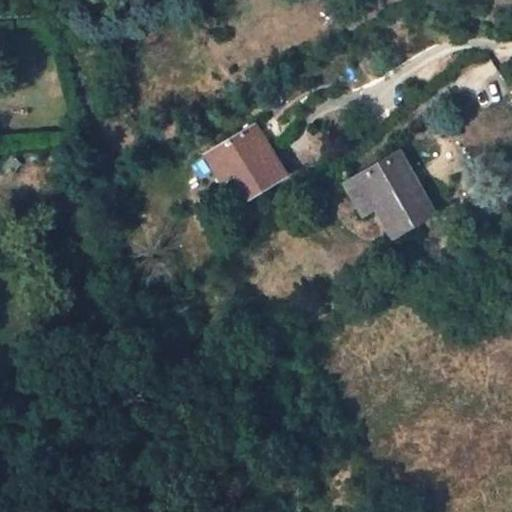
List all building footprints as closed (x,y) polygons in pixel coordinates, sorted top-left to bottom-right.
[(287,175),(255,125),(206,156),(224,184),(235,176),(250,199),(287,175)] [(434,213),(398,152),(345,183),(363,215),(376,207),(393,237),(434,213)] [(239,366),(230,371),(236,382),(243,379),(239,366)] [(171,441),(163,424),(151,431),(159,450),(171,441)] [(153,453),(144,433),(134,437),(142,457),(153,453)]
